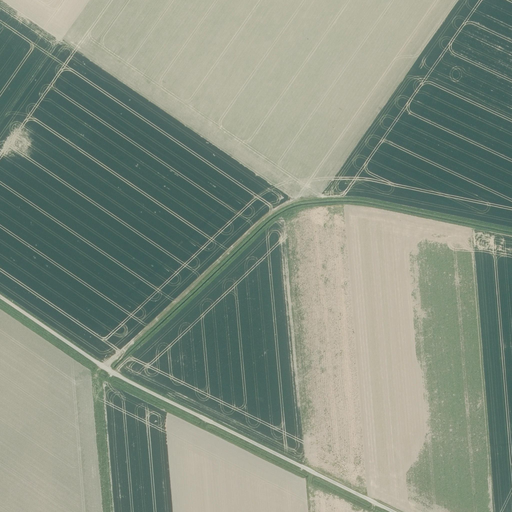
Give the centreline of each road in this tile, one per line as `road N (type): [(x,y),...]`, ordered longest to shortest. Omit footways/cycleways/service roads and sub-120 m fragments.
road 1 (unclassified): [(392,511),(129,382),(0,296)]
road 2 (track): [(104,367),(265,216),(317,196)]
